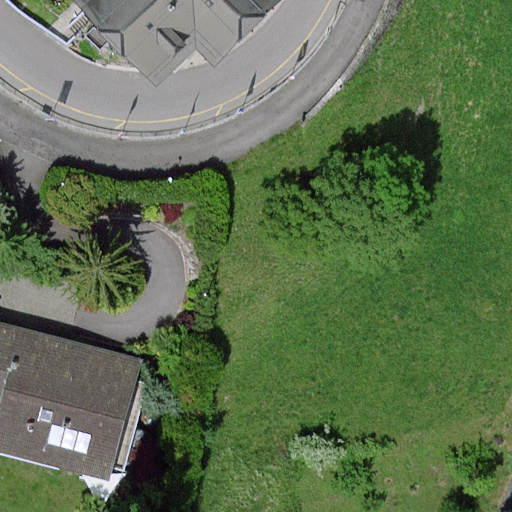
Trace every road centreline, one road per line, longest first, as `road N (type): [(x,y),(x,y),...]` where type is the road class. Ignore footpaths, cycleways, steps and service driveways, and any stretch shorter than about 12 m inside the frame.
road 1 (residential): [(0,115),(27,136),(118,164),(186,162),(249,137),(320,84),(362,31),(370,0)]
road 2 (tertiary): [(312,0),(254,67),(195,98),(137,104),(49,72),(0,29)]
